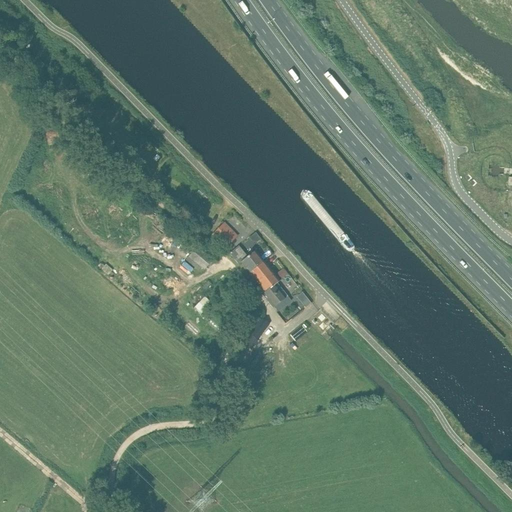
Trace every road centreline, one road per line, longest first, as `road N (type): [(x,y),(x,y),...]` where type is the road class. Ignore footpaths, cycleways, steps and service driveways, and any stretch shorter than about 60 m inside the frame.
road 1 (trunk): [(239,0),(351,141),(511,307)]
road 2 (unclassified): [(34,0),(319,288)]
road 3 (trunk): [(511,279),(403,170),(267,0)]
road 4 (track): [(200,234),(247,296),(221,360),(219,400),(138,431),(115,463),(108,511)]
road 5 (unclassified): [(511,241),(458,189),(444,137),(339,0)]
road 6 (unclassified): [(327,297),(511,495)]
